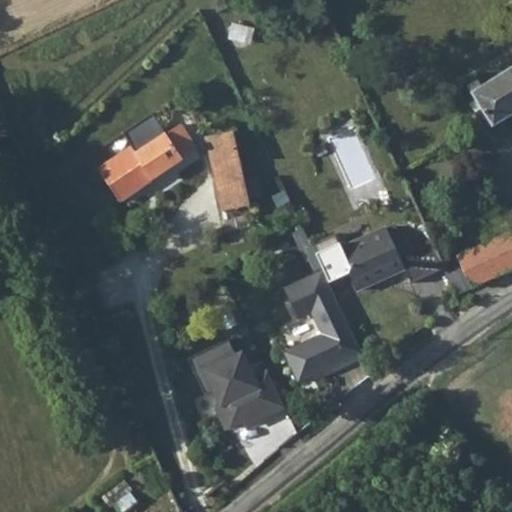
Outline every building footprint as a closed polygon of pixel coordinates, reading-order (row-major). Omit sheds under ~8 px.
[(469,88),(492,125),(494,128),(511,117),(511,49),(510,51),(511,54),(511,67),(481,87),(478,82),(469,88)] [(132,149),(100,170),(120,201),(198,150),(182,125),(136,155),(132,149)] [(233,126),(205,130),(206,136),(234,131),(233,126)] [(234,131),(206,136),(222,212),(249,208),(234,131)] [(511,229),(511,227),(441,261),(458,297),(511,270),(511,229)] [(333,285),(351,277),(359,293),(377,284),(378,281),(387,277),(389,279),(406,270),(401,259),(412,254),(404,235),(392,241),(387,230),(343,251),(336,237),(314,248),(327,273),(333,285)] [(333,285),(327,273),(288,292),(303,322),(316,316),(326,337),(289,355),(303,386),(366,355),(333,285)] [(286,404),(268,368),(255,375),(243,349),(237,352),(229,337),(189,356),(206,393),(215,389),(221,403),(217,406),(227,426),(253,414),(255,419),(286,404)] [(182,511),(175,498),(163,505),(165,511),(182,511)]
